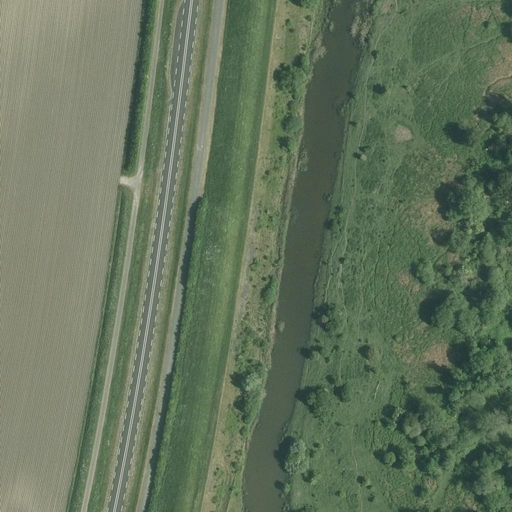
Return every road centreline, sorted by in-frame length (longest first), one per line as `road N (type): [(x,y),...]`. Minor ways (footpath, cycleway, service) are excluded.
road 1 (unclassified): [(82,511),(161,0)]
road 2 (unclassified): [(141,511),(219,0)]
road 3 (primary): [(113,511),(190,0)]
